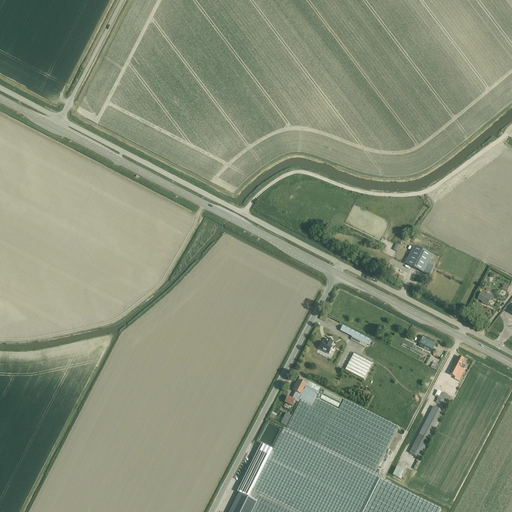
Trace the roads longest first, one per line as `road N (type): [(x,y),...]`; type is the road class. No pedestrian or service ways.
road 1 (track): [(243,214),(272,181),(299,172),(361,192),(419,193),(511,127)]
road 2 (tertiary): [(212,511),(336,272)]
road 3 (tertiary): [(336,272),(118,160)]
road 4 (unclassified): [(340,264),(123,151)]
road 5 (tertiary): [(511,364),(336,272)]
road 6 (unclassified): [(511,353),(340,264)]
road 7 (unclassified): [(60,119),(122,0)]
